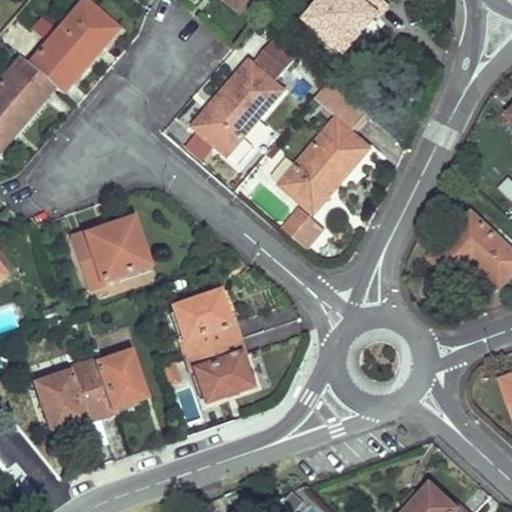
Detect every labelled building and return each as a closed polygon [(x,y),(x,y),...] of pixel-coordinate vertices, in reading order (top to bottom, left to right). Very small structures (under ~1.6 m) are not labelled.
[(27,65),(54,89),(59,93),(116,29),(84,0),(27,65)] [(365,28),(376,17),(378,18),(389,6),(382,0),(323,0),(306,19),(337,47),(359,23),(365,28)] [(279,80),(289,68),(271,52),(260,63),(279,80)] [(0,150),(26,120),(54,89),(27,65),(20,60),(0,83),(0,150)] [(195,125),(227,154),(283,90),(250,62),(195,125)] [(354,131),(367,116),(330,83),(316,99),(354,131)] [(280,182),(312,210),(369,147),(336,117),(280,182)] [(511,204),(511,186),(505,182),(497,194),(511,204)] [(446,219),(456,229),(430,258),(459,283),(476,264),(501,286),(511,273),(511,250),(471,213),(464,221),(454,209),(446,219)] [(292,232),(305,244),(322,225),(309,213),(292,232)] [(148,267),(135,227),(104,238),(102,229),(87,235),(85,232),(69,237),(87,291),(103,285),(101,283),(148,267)] [(478,277),(495,293),(501,286),(476,264),(459,283),(465,290),(478,277)] [(442,279),(446,275),(439,268),(434,273),(442,279)] [(185,357),(238,340),(233,323),(229,324),(219,293),(173,308),(184,340),(180,341),(185,357)] [(243,355),(238,340),(185,357),(191,373),(195,371),(206,403),(251,388),(240,356),(243,355)] [(97,358),(80,364),(98,418),(115,412),(113,407),(145,397),(130,352),(98,363),(97,358)] [(98,418),(80,364),(64,369),(66,374),(35,384),(50,429),(81,419),(82,423),(98,418)] [(511,375),(499,380),(511,417),(511,375)] [(461,511),(457,508),(455,511),(429,488),(419,499),(411,508),(407,511),(461,511)] [(322,511),(303,493),(284,511),(322,511)] [(411,508),(419,499),(414,494),(406,503),(411,508)]
